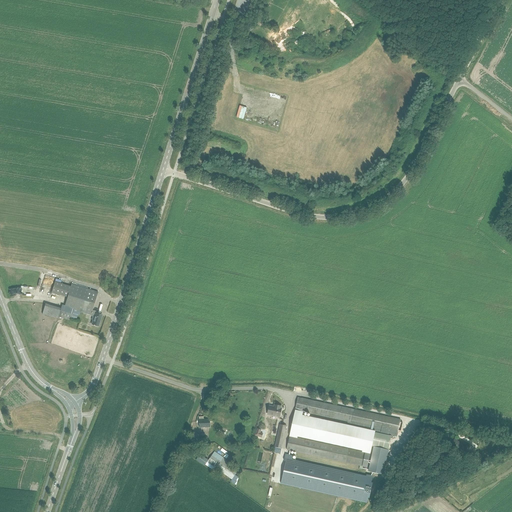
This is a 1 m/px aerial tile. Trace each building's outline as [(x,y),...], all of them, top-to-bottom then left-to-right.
[(75,271),(73,277),(100,286),(102,280),(75,271)] [(91,315),(92,310),(98,292),(71,284),(71,287),(55,282),(52,293),(67,298),(65,305),(62,304),(61,309),(45,304),(42,314),(58,319),(58,317),(70,321),(71,319),(76,321),(78,315),(80,316),(81,312),(91,315)] [(92,325),(98,327),(102,315),(96,313),(96,311),(92,310),(91,315),(92,316),(92,317),(93,317),(91,320),(93,321),(92,325)] [(400,420),(298,398),(295,410),(286,450),(367,468),(375,431),(397,436),(398,430),(401,431),(403,423),(400,422),(400,420)] [(282,406),(281,406),(275,405),(274,407),(270,406),(268,415),(280,417),(282,408),(281,408),(282,406)] [(205,427),(211,427),(211,424),(210,419),(203,419),(202,419),(202,417),(199,418),(200,428),(205,427)] [(281,453),(282,449),(287,426),(280,425),(275,447),(275,452),(281,453)] [(377,433),(374,446),(389,450),(392,436),(377,433)] [(435,438),(430,445),(435,449),(440,442),(435,438)] [(450,444),(454,448),(468,459),(472,453),(455,439),(450,444)] [(374,446),(368,471),(383,475),(389,450),(374,446)] [(231,455),(228,453),(229,452),(224,448),(220,453),(228,459),(231,455)] [(213,453),(206,464),(215,471),(215,470),(221,474),(222,473),(232,479),(238,471),(220,459),(215,455),(213,453)] [(286,461),(281,484),(367,503),(368,498),(369,498),(373,483),(371,483),(373,477),(292,460),(293,456),(286,454),(284,461),(286,461)] [(232,482),(236,485),(241,479),(237,475),(232,482)]
